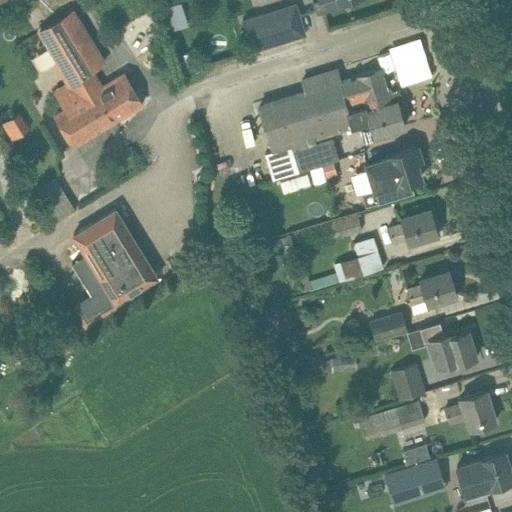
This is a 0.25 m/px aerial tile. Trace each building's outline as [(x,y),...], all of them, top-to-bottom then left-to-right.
[(314,0),(311,1),(316,14),(339,7),(337,0),(338,0),(339,2),(344,0),(314,0)] [(180,1),(162,7),(170,30),(188,24),(180,1)] [(75,7),(54,19),(62,33),(73,51),(88,75),(108,62),(75,7)] [(266,23),(263,14),(243,20),(252,50),(305,33),(299,13),(266,23)] [(54,19),(38,29),(46,42),(62,33),(54,19)] [(57,60),(55,62),(66,81),(54,88),(64,105),(54,112),(74,144),(115,120),(96,89),(97,89),(88,75),(73,51),(57,60)] [(306,91),(259,105),(273,149),(266,151),(274,178),(303,169),(304,169),(322,164),(332,160),(341,158),(334,137),(317,142),(305,146),(303,139),(315,136),(351,125),(347,111),(366,105),(367,109),(397,100),(402,98),(399,88),(389,91),(382,67),(354,76),(353,74),(350,75),(351,77),(340,80),(337,69),(302,79),(305,88),(306,91)] [(143,103),(124,72),(97,89),(96,89),(115,120),(143,103)] [(366,105),(347,111),(351,125),(360,122),(364,136),(375,133),(375,134),(386,130),(405,124),(397,100),(367,109),(366,105)] [(3,122),(13,137),(28,128),(19,112),(3,122)] [(418,145),(390,154),(390,156),(367,163),(368,168),(356,171),(366,204),(378,201),(379,202),(415,191),(411,180),(422,176),(417,161),(422,159),(418,145)] [(116,208),(73,235),(114,301),(157,276),(116,208)] [(431,208),(412,214),(401,217),(403,221),(389,225),(394,240),(408,236),(409,242),(439,233),(431,208)] [(316,225),(322,242),(362,229),(357,211),(316,225)] [(340,259),(346,279),(384,266),(373,233),(353,241),(357,253),(340,259)] [(422,282),(408,286),(412,298),(410,299),(414,312),(431,307),(430,303),(457,295),(450,269),(420,278),(422,282)] [(259,322),(276,319),(274,305),(257,308),(259,322)] [(401,310),(370,319),(376,339),(407,329),(401,310)] [(440,320),(420,326),(407,330),(412,347),(430,342),(438,366),(453,361),(453,363),(476,357),(468,330),(449,336),(448,332),(444,333),(440,320)] [(341,356),(332,357),(323,358),(324,370),(333,369),(343,368),(341,356)] [(416,363),(391,370),(399,397),(424,390),(416,363)] [(486,389),(467,394),(460,396),(462,403),(445,408),(450,421),(466,416),(470,428),(496,420),(486,389)] [(418,399),(361,417),(366,438),(380,434),(380,435),(426,420),(418,399)] [(511,473),(505,451),(456,465),(465,494),(511,479),(511,473)] [(413,464),(385,472),(395,503),(422,495),(413,464)] [(317,494),(321,510),(340,505),(336,489),(317,494)]
